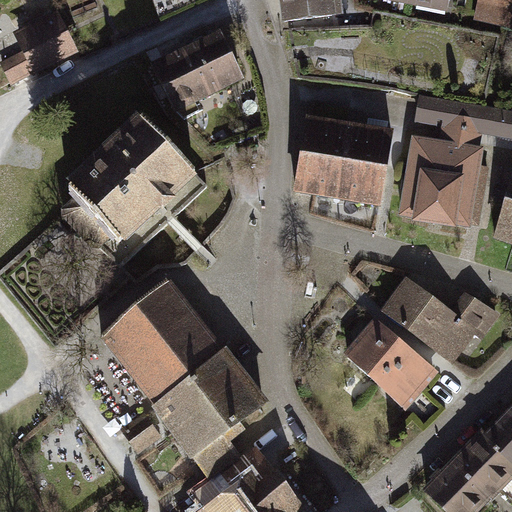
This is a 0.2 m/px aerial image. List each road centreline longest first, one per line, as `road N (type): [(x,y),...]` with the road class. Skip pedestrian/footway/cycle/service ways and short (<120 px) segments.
road 1 (residential): [(511,364),(355,510),(274,367),(278,221)]
road 2 (residential): [(511,291),(278,221)]
road 3 (residential): [(250,0),(284,98),(278,221)]
